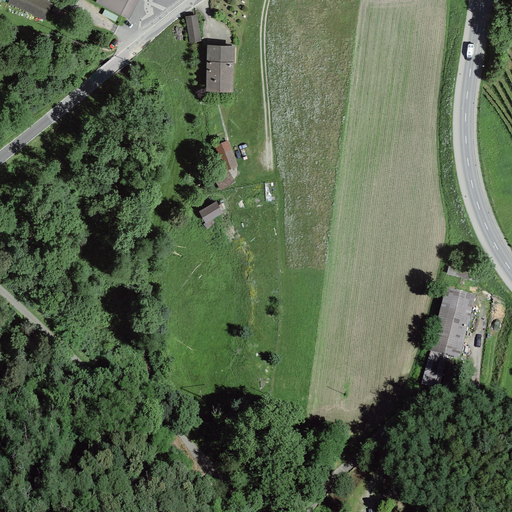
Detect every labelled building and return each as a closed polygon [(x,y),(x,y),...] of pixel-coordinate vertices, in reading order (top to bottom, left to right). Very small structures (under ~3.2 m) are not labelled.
[(43,0),(9,0),(8,3),(43,20),(51,4),(43,0)] [(138,0),(96,0),(95,3),(128,20),(138,0)] [(68,12),(55,5),(52,10),(66,17),(68,12)] [(185,17),(189,43),(201,41),(196,15),(185,17)] [(234,47),(207,45),(206,92),(232,92),(234,47)] [(238,166),(228,141),(214,146),(221,162),(223,161),(226,170),(228,170),(238,166)] [(208,168),(220,191),(234,182),(228,170),(226,170),(223,161),(221,162),(208,168)] [(216,201),(198,211),(205,222),(205,223),(211,219),(222,213),(216,201)] [(214,223),(211,219),(205,223),(205,222),(203,225),(207,230),(214,223)] [(475,295),(445,287),(430,351),(447,355),(458,358),(475,295)] [(430,351),(421,384),(437,389),(447,355),(430,351)] [(201,475),(174,443),(167,449),(193,481),(201,475)]
